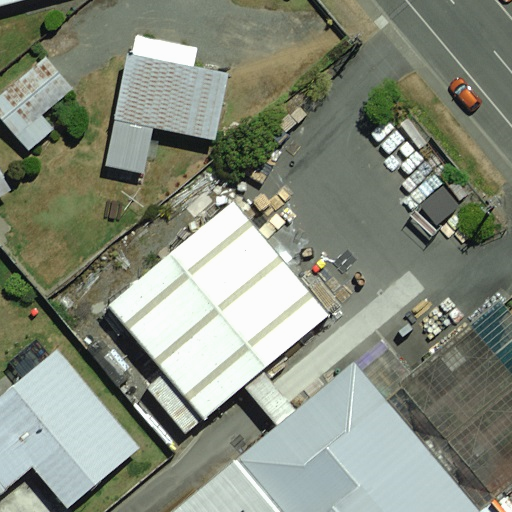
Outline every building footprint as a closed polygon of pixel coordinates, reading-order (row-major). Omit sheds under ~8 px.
[(0,0),(0,10),(55,0),(0,0)] [(232,54),(122,35),(102,145),(212,165),(232,54)] [(38,58),(0,92),(0,126),(19,148),(75,99),(38,58)] [(0,160),(0,204),(20,192),(0,160)] [(236,199),(106,298),(191,409),(321,311),(236,199)] [(0,393),(0,511),(78,511),(151,456),(59,344),(0,393)] [(492,511),(488,507),(481,511),(479,511),(386,399),(354,365),(175,511),(492,511)]
